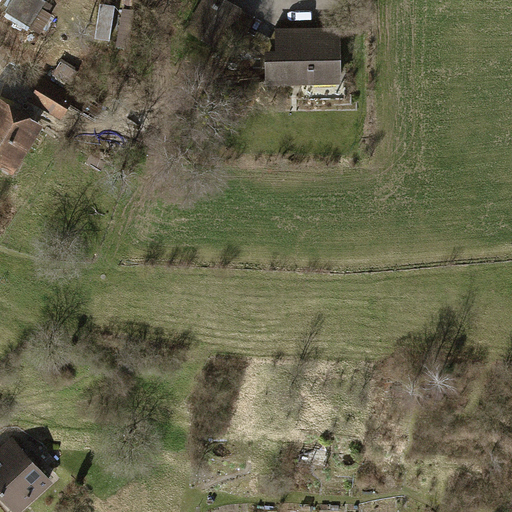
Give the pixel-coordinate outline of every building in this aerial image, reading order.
[(40,0),(17,0),(8,16),(36,33),(51,6),(40,0)] [(241,10),(224,0),(203,0),(188,26),(220,46),(241,10)] [(339,30),(277,30),(278,80),(339,80),(339,30)] [(76,96),(42,76),(29,98),(63,118),(76,96)] [(42,122),(0,96),(0,167),(11,174),(42,122)] [(16,442),(0,457),(0,496),(14,511),(33,511),(59,488),(16,442)]
